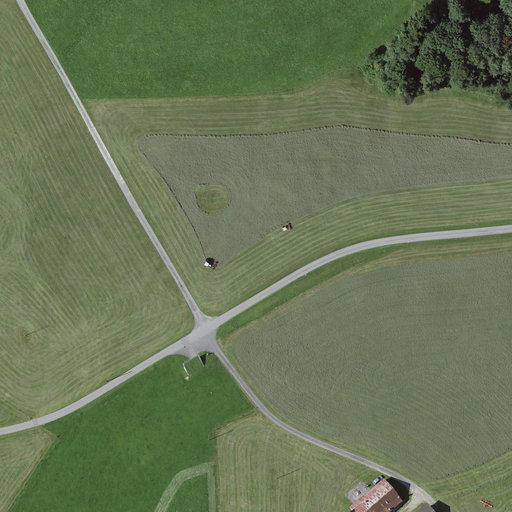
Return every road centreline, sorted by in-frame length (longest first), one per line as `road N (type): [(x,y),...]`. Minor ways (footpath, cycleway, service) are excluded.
road 1 (track): [(421,499),(404,480),(304,439),(267,414),(212,344),(19,0)]
road 2 (unclassified): [(0,431),(89,398),(313,265),(378,242),(511,229)]
